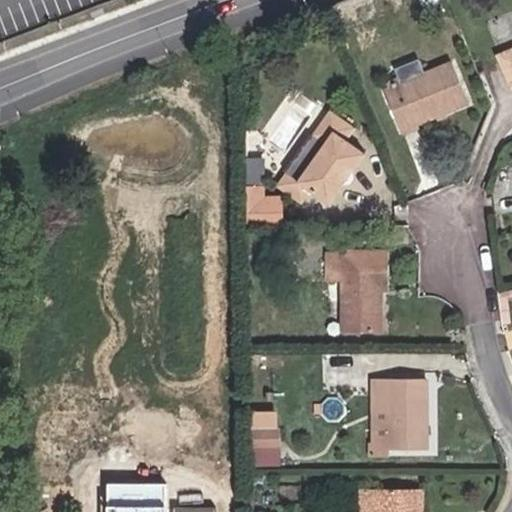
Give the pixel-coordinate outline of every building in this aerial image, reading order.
[(498,52),(511,85),(511,61),(506,48),(498,52)] [(466,102),(451,63),(428,72),(422,57),(400,66),(406,80),(383,89),(399,129),(466,102)] [(313,194),(331,208),(367,157),(349,143),(357,131),(333,114),(316,138),(327,146),(299,185),(288,176),(279,189),(304,207),(313,194)] [(391,288),(390,251),(328,251),(329,282),(344,282),(346,333),(385,332),(383,289),(391,288)] [(425,381),(374,381),(374,415),(374,442),(369,442),(369,454),(389,454),(389,451),(426,450),(425,381)] [(277,430),(249,430),(249,447),(277,447),(277,430)] [(111,485),(110,511),(214,511),(214,508),(167,508),(167,485),(111,485)] [(376,511),(376,490),(362,490),(362,511),(376,511)] [(411,511),(411,490),(376,490),(376,511),(411,511)] [(420,511),(419,490),(411,490),(411,511),(420,511)]
